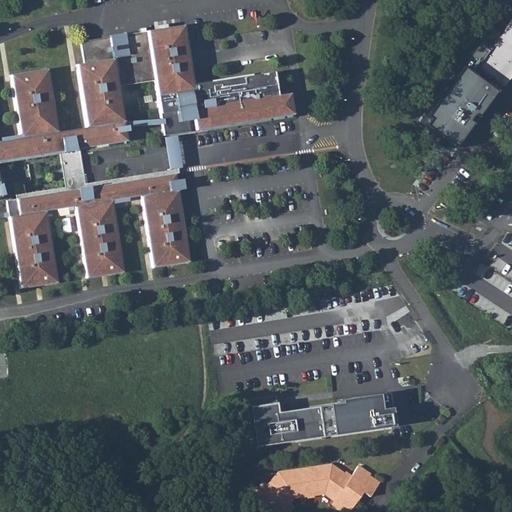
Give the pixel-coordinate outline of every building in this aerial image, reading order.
[(502,34),(482,61),(506,79),(511,70),(511,20),(510,20),(500,33),(502,34)] [(188,263),(174,174),(80,189),(78,176),(82,175),(78,150),(125,142),(116,87),(153,81),(162,136),(292,116),(288,94),(267,97),(266,91),(263,74),(201,84),(201,89),(192,90),(182,26),(80,42),(83,64),(75,65),(85,128),(56,133),(46,70),(9,76),(19,139),(0,141),(0,161),(58,153),(60,161),(64,160),(66,178),(71,177),(73,190),(6,201),(7,213),(11,212),(12,217),(8,217),(20,289),(56,284),(45,211),(74,207),(86,279),(122,273),(112,204),(128,202),(127,198),(140,196),(152,268),(188,263)] [(491,26),(481,40),(491,46),(500,33),(491,26)] [(482,61),(476,69),(501,87),(506,79),(482,61)] [(501,87),(503,88),(511,76),(511,70),(506,79),(501,87)] [(263,74),(266,91),(275,90),(272,73),(263,74)] [(434,262),(429,254),(425,257),(429,265),(434,262)] [(325,408),(330,439),(391,430),(386,396),(337,403),(338,407),(325,408)] [(246,403),(252,450),(330,439),(325,408),(275,416),(273,399),(246,403)] [(344,477),(331,468),(278,476),(268,488),(263,484),(255,494),(260,498),(256,503),(267,511),(291,511),(293,510),(289,506),(294,499),(307,497),(307,500),(314,499),(313,496),(325,494),(336,501),(332,507),(340,511),(350,511),(357,503),(349,498),(355,489),(363,495),(370,500),(379,486),(369,479),(371,477),(358,469),(351,479),(346,475),(344,477)] [(363,495),(355,489),(349,498),(357,503),(363,495)]
